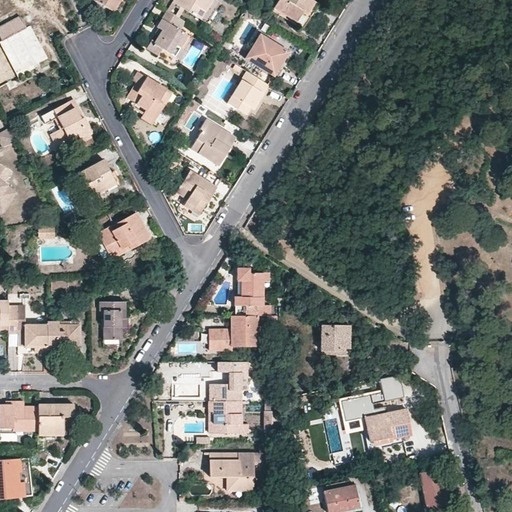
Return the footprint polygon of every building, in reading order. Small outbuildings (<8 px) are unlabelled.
[(118,0),(94,0),(94,1),(112,12),(118,0)] [(173,0),(172,2),(183,9),(205,22),(207,22),(209,21),(221,2),(217,0),(173,0)] [(306,13),(314,2),(311,0),(278,0),(274,7),(297,21),(304,11),(306,13)] [(178,18),(183,9),(172,2),(168,8),(167,11),(178,18)] [(306,13),(304,11),(297,21),(274,7),(272,10),(299,28),(307,16),(310,18),(319,4),(314,2),(306,13)] [(156,45),(162,49),(176,57),(181,50),(186,53),(195,39),(186,34),(182,31),(187,23),(178,18),(167,11),(156,27),(158,28),(162,31),(155,42),(152,40),(146,48),(148,49),(151,51),(156,45)] [(24,14),(19,17),(25,28),(30,25),(24,14)] [(307,16),(299,28),(302,30),(310,18),(307,16)] [(0,40),(1,42),(5,39),(20,66),(32,60),(34,65),(42,61),(35,46),(40,44),(30,25),(25,28),(19,17),(0,26),(0,40)] [(191,26),(187,23),(182,31),(186,34),(191,26)] [(162,31),(158,28),(152,40),(155,42),(162,31)] [(260,34),(245,59),(273,76),(279,67),(288,52),(260,34)] [(32,60),(20,66),(5,39),(1,42),(11,60),(18,74),(34,65),(32,60)] [(40,44),(35,46),(42,61),(47,58),(40,44)] [(156,45),(151,51),(158,55),(162,49),(156,45)] [(176,57),(185,63),(189,55),(186,53),(181,50),(176,57)] [(282,69),(279,67),(273,76),(276,78),(282,69)] [(239,83),(232,95),(240,100),(235,108),(245,115),(250,108),(252,104),(255,106),(268,85),(247,71),(239,83)] [(156,102),(164,89),(137,73),(132,80),(136,83),(140,85),(135,92),(131,90),(126,98),(133,103),(144,110),(141,115),(152,122),(162,105),(156,102)] [(131,90),(135,92),(140,85),(136,83),(131,90)] [(156,102),(162,105),(170,93),(164,89),(156,102)] [(232,95),(227,103),(235,108),(240,100),(232,95)] [(53,120),(57,118),(62,128),(59,129),(49,134),(56,147),(68,140),(77,135),(78,138),(88,133),(90,132),(86,123),(82,125),(79,118),(74,108),(71,109),(67,102),(40,116),(44,124),(53,120)] [(141,115),(144,110),(133,103),(130,108),(141,115)] [(149,125),(152,122),(141,115),(139,118),(149,125)] [(57,118),(53,120),(59,129),(62,128),(57,118)] [(201,131),(190,148),(207,158),(218,166),(223,157),(222,154),(224,150),(227,152),(235,138),(206,119),(199,129),(201,131)] [(15,143),(8,129),(0,132),(0,140),(3,147),(15,143)] [(78,138),(81,142),(91,137),(88,133),(78,138)] [(78,138),(77,135),(68,140),(70,143),(78,138)] [(109,172),(103,160),(78,173),(90,196),(102,190),(104,189),(103,184),(112,179),(109,172)] [(0,211),(3,214),(19,193),(5,183),(12,172),(0,164),(0,211)] [(109,172),(112,179),(103,184),(104,189),(102,190),(104,193),(120,185),(113,171),(109,172)] [(188,171),(176,192),(187,199),(183,205),(199,215),(207,203),(204,201),(208,194),(210,196),(215,188),(188,171)] [(122,253),(121,250),(129,246),(130,248),(148,238),(135,213),(96,233),(110,259),(122,253)] [(54,228),(39,228),(39,240),(54,240),(54,228)] [(236,280),(241,280),(241,296),(234,296),(234,305),(239,306),(244,306),(245,315),(258,315),(270,315),(270,305),(262,305),(262,282),(268,282),(268,272),(251,272),(248,272),(248,268),(237,268),(236,280)] [(121,339),(121,328),(121,318),(125,317),(125,302),(99,302),(99,310),(102,310),(102,339),(121,339)] [(24,325),(24,306),(7,306),(7,326),(7,330),(7,332),(17,332),(24,333),(24,325)] [(267,330),(278,329),(281,314),(270,315),(269,321),(267,330)] [(232,346),(258,346),(258,315),(245,315),(239,315),(231,315),(231,329),(231,334),(224,334),(223,329),(208,330),(208,350),(232,350),(232,346)] [(322,353),(340,352),(339,348),(350,348),(349,325),(332,327),(331,315),(316,316),(317,328),(321,329),(322,340),(322,353)] [(64,352),(65,349),(74,349),(74,335),(79,335),(79,325),(78,324),(78,320),(70,320),(70,325),(58,325),(57,322),(47,321),(46,325),(47,352),(64,352)] [(24,325),(24,346),(34,347),(34,352),(47,352),(46,325),(24,325)] [(65,349),(64,352),(78,352),(79,335),(74,335),(74,349),(65,349)] [(322,353),(323,357),(351,354),(350,348),(339,348),(340,352),(322,353)] [(220,372),(228,372),(228,384),(218,384),(217,383),(206,384),(206,385),(206,399),(206,401),(209,401),(213,401),(236,401),(240,401),(241,401),(241,378),(246,378),(246,372),(247,367),(247,362),(220,362),(220,372)] [(407,400),(399,370),(374,377),(377,388),(335,399),(352,465),(368,461),(365,448),(409,437),(403,412),(387,416),(384,405),(407,400)] [(209,415),(212,415),(212,433),(236,433),(237,423),(239,424),(239,413),(236,413),(236,412),(236,401),(213,401),(212,411),(209,411),(209,415)] [(264,425),(275,425),(274,402),(264,403),(264,425)] [(37,426),(38,408),(25,408),(13,407),(13,405),(4,405),(0,404),(0,427),(12,428),(12,426),(37,426)] [(38,435),(62,434),(62,416),(73,416),(73,404),(54,404),(53,407),(47,407),(47,404),(38,404),(38,408),(37,426),(38,432),(38,435)] [(62,434),(66,434),(66,420),(73,420),(73,416),(62,416),(62,434)] [(208,453),(208,476),(229,476),(229,490),(252,490),(253,466),(259,466),(259,455),(237,455),(237,453),(211,453),(208,453)] [(0,498),(16,497),(31,496),(28,458),(0,460),(0,498)] [(433,470),(419,472),(423,494),(427,510),(441,508),(446,507),(438,469),(433,470)] [(340,487),(336,488),(333,489),(332,484),(324,486),(325,491),(322,491),(323,498),(317,499),(318,504),(324,503),(326,511),(330,511),(334,511),(340,510),(358,507),(355,491),(351,491),(350,486),(349,486),(348,481),(339,483),(340,487)] [(358,490),(355,491),(358,507),(340,510),(340,511),(360,509),(362,507),(362,506),(358,490)] [(421,494),(422,511),(438,511),(441,511),(441,508),(427,510),(423,494),(421,494)]
